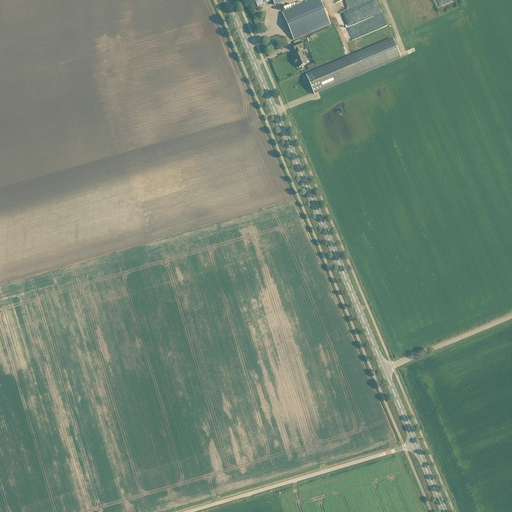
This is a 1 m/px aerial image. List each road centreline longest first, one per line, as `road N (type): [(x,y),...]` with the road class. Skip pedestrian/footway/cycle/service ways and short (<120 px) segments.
road 1 (primary): [(383,369),(227,0)]
road 2 (unclassified): [(188,511),(415,443)]
road 3 (unclassified): [(383,369),(511,316)]
